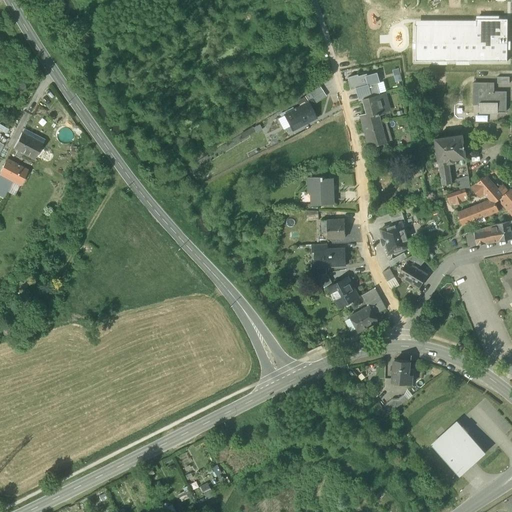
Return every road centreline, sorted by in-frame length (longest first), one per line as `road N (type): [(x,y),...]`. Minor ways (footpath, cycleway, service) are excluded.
road 1 (tertiary): [(11,0),(135,187),(241,306),(284,383)]
road 2 (residential): [(410,321),(379,278),(365,233),(356,150),(312,0)]
road 3 (secondary): [(26,511),(284,383)]
road 4 (residential): [(511,245),(451,260),(410,321)]
road 5 (secondary): [(284,383),(361,351),(402,346)]
road 6 (secondary): [(402,346),(452,357),(511,396)]
